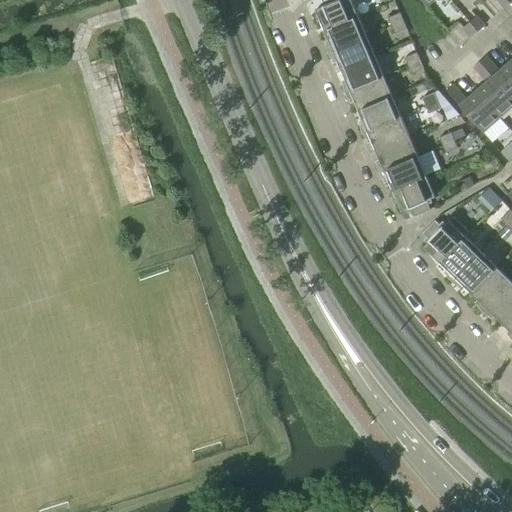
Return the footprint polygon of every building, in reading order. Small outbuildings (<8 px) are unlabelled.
[(317,10),(325,30),(357,16),(350,0),(322,0),(325,6),(317,10)] [(392,25),(393,25),(404,21),(400,13),(381,21),(383,28),(392,25)] [(327,46),(330,52),(366,37),(357,16),(325,30),(331,44),(327,46)] [(475,16),(468,21),(477,31),(483,25),(475,16)] [(404,21),(393,25),(396,33),(407,29),(404,21)] [(477,31),(468,21),(462,27),(470,36),(477,31)] [(337,57),(343,71),(375,57),(366,37),(330,52),(332,59),(337,57)] [(408,43),(403,45),(406,53),(411,51),(416,49),(412,41),(408,43)] [(406,57),(409,65),(421,60),(417,52),(406,57)] [(486,56),(479,61),(511,99),(511,66),(508,63),(498,71),(486,56)] [(344,85),(346,92),(384,76),(375,57),(343,71),(348,83),(344,85)] [(421,60),(409,65),(413,73),(424,68),(421,60)] [(486,82),(476,90),(499,117),(511,105),(511,99),(479,61),(473,67),(486,82)] [(354,96),(360,110),(392,96),(384,76),(346,92),(349,98),(354,96)] [(499,117),(476,90),(465,100),(452,84),(446,89),(482,131),(499,117)] [(423,97),(427,105),(438,101),(435,93),(423,97)] [(361,126),(364,132),(401,116),(392,96),(360,110),(366,124),(361,126)] [(438,101),(427,105),(430,113),(441,108),(438,101)] [(371,137),(377,150),(410,136),(401,116),(364,132),(366,139),(371,137)] [(440,137),(444,145),(466,135),(462,127),(451,132),(440,137)] [(466,135),(444,145),(447,153),(458,148),(455,140),(469,134),(466,135)] [(378,166),(381,172),(418,156),(410,136),(377,150),(383,164),(378,166)] [(421,154),(427,172),(442,166),(436,148),(421,154)] [(388,176),(394,191),(427,176),(418,156),(381,172),(383,178),(388,176)] [(458,182),(462,190),(478,181),(475,174),(458,182)] [(427,176),(394,191),(403,210),(411,207),(415,216),(431,209),(427,200),(436,196),(427,176)] [(491,209),(503,200),(493,186),(480,195),(491,209)] [(502,218),(507,224),(511,219),(511,210),(502,218)] [(424,247),(440,262),(469,232),(453,217),(443,227),(436,220),(423,233),(430,240),(424,247)] [(511,219),(507,224),(499,233),(505,239),(511,230),(511,219)] [(447,276),(452,281),(481,251),(466,236),(470,233),(469,232),(440,262),(451,273),(447,276)] [(461,282),(470,292),(496,266),(481,251),(452,281),(457,286),(461,282)] [(478,306),(483,311),(511,281),(496,266),(470,292),(481,303),(478,306)] [(491,313),(502,323),(511,312),(511,281),(483,311),(488,316),(491,313)] [(511,333),(508,337),(511,341),(511,312),(502,323),(511,332),(511,333)]
